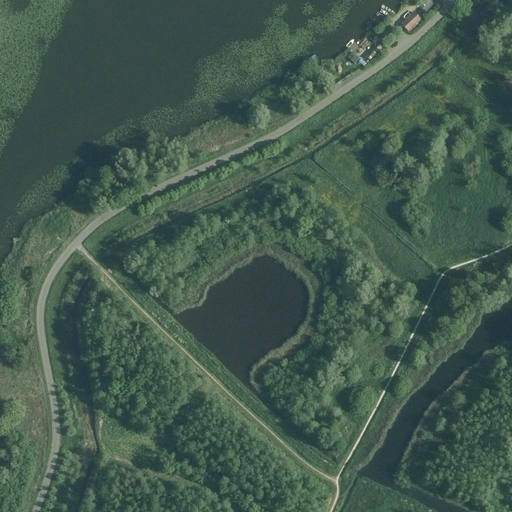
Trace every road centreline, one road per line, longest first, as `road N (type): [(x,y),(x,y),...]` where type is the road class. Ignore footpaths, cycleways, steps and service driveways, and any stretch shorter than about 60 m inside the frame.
road 1 (unclassified): [(36,511),(56,442),(40,306),(65,255),(115,210),(315,110),(393,56),(453,0)]
road 2 (track): [(153,469),(147,446),(124,437),(108,414),(93,321),(106,289)]
road 3 (track): [(215,511),(110,476),(94,511)]
road 4 (track): [(480,511),(417,483),(443,438)]
